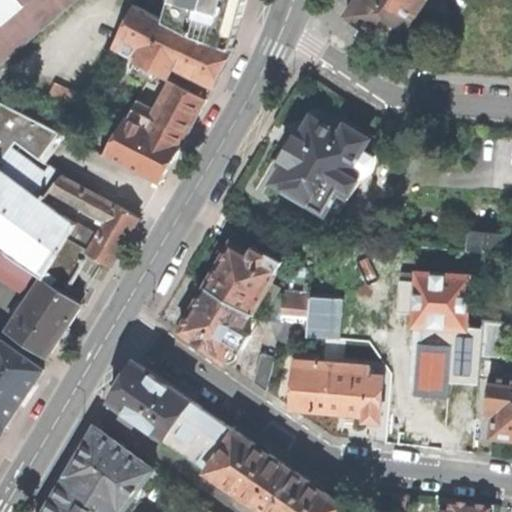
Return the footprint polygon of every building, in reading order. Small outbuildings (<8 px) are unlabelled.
[(0,0),(0,68),(69,9),(60,0),(0,0)] [(60,0),(69,9),(79,0),(60,0)] [(177,0),(172,22),(190,32),(226,46),(238,0),(177,0)] [(394,47),(427,0),(356,0),(346,15),(369,31),(394,47)] [(511,56),(511,6),(485,4),(480,54),(511,56)] [(115,48),(168,76),(173,67),(188,35),(136,6),(115,48)] [(188,35),(173,67),(214,88),(224,69),(233,49),(226,46),(190,32),(188,35)] [(158,110),(153,120),(141,143),(175,161),(193,127),(207,101),(173,83),(158,110)] [(138,99),(133,109),(137,111),(153,120),(158,110),(138,99)] [(0,163),(12,147),(15,142),(41,161),(61,132),(0,100),(0,163)] [(107,157),(162,186),(175,161),(141,143),(125,134),(137,111),(133,109),(107,157)] [(153,120),(137,111),(125,134),(141,143),(153,120)] [(350,198),(362,178),(364,178),(366,177),(371,173),(374,168),(376,163),(377,156),(375,154),(378,150),(367,143),(369,139),(347,125),(341,134),(313,117),(301,138),(297,135),(291,145),(283,158),(288,161),(275,182),(289,190),(289,193),(291,196),(295,200),(299,201),(305,200),(325,212),(338,191),(350,198)] [(12,147),(0,163),(0,167),(45,200),(52,190),(63,175),(50,166),(45,172),(12,147)] [(34,273),(43,278),(65,293),(88,252),(69,239),(77,225),(45,200),(0,167),(0,250),(5,254),(20,264),(34,273)] [(52,190),(107,221),(116,205),(63,175),(52,190)] [(107,221),(88,252),(112,267),(127,242),(140,220),(116,205),(107,221)] [(506,234),(471,230),(469,250),(505,253),(506,234)] [(221,262),(206,288),(253,314),(259,303),(268,309),(279,290),(270,285),(283,263),(256,246),(253,251),(251,254),(233,243),(231,247),(227,247),(224,248),(221,251),(219,255),(220,258),(221,262)] [(0,262),(0,274),(9,280),(20,264),(5,254),(0,262)] [(9,280),(23,289),(34,273),(20,264),(9,280)] [(417,327),(447,329),(467,330),(472,278),(421,275),(417,327)] [(9,331),(48,357),(65,331),(82,305),(65,293),(43,278),(9,331)] [(243,348),(260,318),(253,314),(206,288),(191,314),(187,312),(182,316),(180,323),(183,327),(181,332),(225,362),(225,361),(231,361),(233,360),(235,357),(235,352),(233,349),(235,345),(238,346),(243,348)] [(286,297),(283,321),(304,322),(308,324),(310,299),(286,297)] [(333,300),(310,299),(308,324),(307,338),(329,339),(333,300)] [(307,339),(307,338),(308,324),(304,322),(283,321),(276,320),(278,346),(291,347),(307,339)] [(481,358),(504,360),(507,327),(484,325),(481,358)] [(464,383),(467,330),(447,329),(444,382),(455,383),(464,383)] [(0,423),(6,428),(26,397),(44,370),(0,339),(0,423)] [(266,392),(275,358),(260,354),(253,382),(266,392)] [(153,430),(209,470),(237,431),(211,413),(135,360),(124,379),(111,400),(152,429),(153,430)] [(320,363),(294,361),(292,410),(329,413),(366,416),(366,419),(368,421),(376,421),(380,420),(383,377),(371,376),(372,367),(332,364),(332,363),(320,362),(320,363)] [(511,437),(511,379),(493,377),(488,413),(496,414),(494,435),(511,437)] [(114,511),(123,511),(154,470),(96,426),(85,445),(66,476),(114,511)] [(341,511),(345,506),(286,464),(237,431),(209,470),(208,471),(239,493),(239,494),(265,511),(341,511)] [(114,511),(66,476),(47,507),(44,511),(114,511)] [(388,511),(390,495),(377,494),(375,511),(388,511)] [(474,503),(452,500),(450,511),(493,511),(494,505),(474,503)] [(213,511),(203,503),(196,511),(213,511)]
